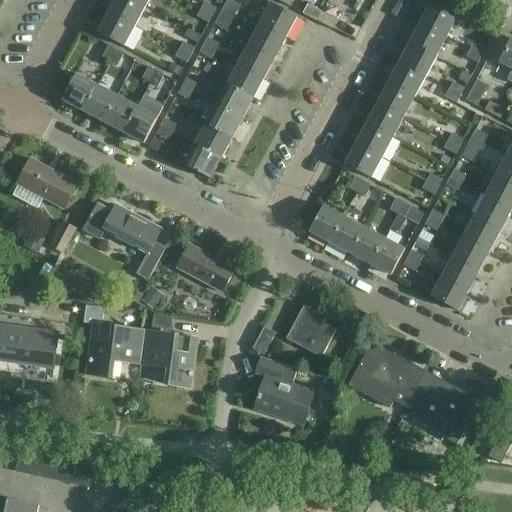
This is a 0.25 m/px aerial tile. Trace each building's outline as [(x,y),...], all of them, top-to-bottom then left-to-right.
[(135,27),(146,7),(134,0),(116,0),(109,13),(135,27)] [(243,15),(247,9),(251,0),(228,0),(220,15),(232,21),(237,13),(238,12),(243,15)] [(209,24),(217,9),(205,2),(197,18),(209,24)] [(422,22),(421,24),(446,38),(448,35),(458,17),(440,8),(432,3),(422,22)] [(271,4),(260,25),(286,39),(297,18),(271,4)] [(308,5),(303,14),(309,17),(317,22),(322,12),(308,5)] [(322,12),(317,22),(318,23),(333,30),(338,21),(324,13),(322,12)] [(109,13),(99,34),(125,47),(135,27),(109,13)] [(215,25),(226,31),(232,21),(220,15),(215,25)] [(410,43),(410,45),(436,58),(436,57),(446,38),(421,24),(410,43)] [(250,43),(249,45),(275,59),(276,57),(286,39),(260,25),(250,43)] [(188,29),(184,37),(197,44),(201,36),(188,29)] [(211,60),(220,45),(207,38),(200,54),(211,60)] [(511,39),(511,40),(500,64),(511,69),(511,70),(507,80),(511,82),(511,39)] [(478,64),(486,49),(474,42),(466,58),(478,64)] [(187,64),(195,49),(183,43),(176,58),(187,64)] [(109,46),(102,57),(110,62),(117,50),(109,45),(109,46)] [(239,64),(265,78),(266,76),(275,59),(249,45),(239,64)] [(410,45),(399,64),(425,78),(436,58),(410,45)] [(117,50),(110,62),(111,62),(118,66),(124,54),(124,53),(117,50)] [(171,63),(167,70),(180,77),(183,70),(171,63)] [(239,64),(228,85),(254,99),(265,78),(239,64)] [(415,97),(425,78),(399,64),(389,84),(415,97)] [(149,67),(143,79),(150,83),(151,84),(157,71),(149,67)] [(157,71),(151,84),(158,88),(164,75),(158,72),(157,71)] [(462,72),(458,80),(467,85),(470,79),(471,77),(462,72)] [(84,112),(97,86),(77,75),(63,101),(84,112)] [(186,78),(182,86),(194,93),(207,100),(211,93),(198,85),(187,79),(186,78)] [(477,107),(488,86),(477,81),(466,101),(477,107)] [(449,90),(461,97),(461,96),(465,89),(453,83),(449,90)] [(378,104),(404,118),(404,117),(415,97),(389,84),(378,104)] [(243,119),(254,99),(228,85),(217,105),(243,119)] [(97,86),(84,112),(103,122),(117,97),(97,86)] [(182,86),(177,94),(178,94),(178,95),(190,101),(193,94),(194,93),(182,86)] [(449,90),(445,98),(457,105),(461,97),(449,90)] [(117,97),(103,122),(104,123),(125,134),(138,108),(118,97),(117,97)] [(500,119),(505,110),(489,102),(484,111),(500,119)] [(378,104),(367,124),(393,137),(404,118),(378,104)] [(232,139),(243,119),(217,105),(206,126),(232,139)] [(138,108),(125,134),(144,144),(158,119),(138,108)] [(160,127),(172,133),(176,125),(164,119),(160,127)] [(367,124),(356,145),(382,159),(393,137),(367,124)] [(221,160),(232,139),(206,126),(195,146),(221,160)] [(169,141),(172,133),(160,127),(156,134),(169,141)] [(479,151),(484,142),(487,136),(476,129),(467,145),(479,151)] [(456,156),(464,140),(452,133),(444,149),(456,156)] [(153,140),(150,146),(161,153),(165,146),(153,140)] [(356,145),(345,165),(371,179),(382,159),(356,145)] [(210,180),(221,160),(195,146),(184,166),(210,180)] [(443,155),(440,161),(447,165),(450,159),(443,155)] [(511,159),(507,156),(496,177),(511,185),(511,159)] [(64,210),(78,185),(31,160),(18,185),(64,210)] [(458,192),(466,176),(454,170),(446,186),(458,192)] [(434,196),(443,181),(431,174),(422,189),(434,196)] [(365,198),(371,186),(356,177),(350,190),(365,198)] [(496,178),(486,197),(511,211),(511,209),(511,185),(496,177),(496,178)] [(484,199),(474,218),(500,231),(510,213),(511,211),(486,197),(484,199)] [(396,199),(389,211),(404,219),(404,218),(410,207),(396,199)] [(113,213),(98,205),(83,232),(100,241),(106,231),(117,237),(116,239),(135,249),(137,248),(147,253),(136,275),(148,281),(166,248),(156,242),(162,230),(117,206),(113,213)] [(331,244),(345,218),(324,207),(310,233),(331,244)] [(410,207),(404,218),(418,225),(424,214),(410,207)] [(437,232),(445,217),(433,210),(425,226),(437,232)] [(345,218),(331,244),(350,254),(364,229),(345,218)] [(473,220),(464,237),(490,251),(499,233),(500,231),(474,218),(473,220)] [(64,255),(77,230),(63,222),(49,247),(64,255)] [(364,229),(350,254),(370,265),(384,239),(364,229)] [(29,236),(23,246),(37,253),(43,243),(45,240),(30,233),(29,236)] [(463,240),(453,258),(479,271),(488,255),(490,251),(464,237),(463,240)] [(418,238),(414,246),(426,252),(430,244),(418,238)] [(384,239),(370,265),(391,276),(405,250),(384,239)] [(223,294),(236,270),(191,246),(178,270),(223,294)] [(415,272),(419,264),(423,256),(412,251),(404,266),(415,272)] [(452,260),(442,278),(469,291),(478,274),(479,271),(453,258),(452,260)] [(432,297),(432,298),(458,312),(468,293),(469,291),(442,278),(432,297)] [(92,283),(91,293),(102,295),(104,284),(92,283)] [(151,288),(141,301),(152,310),(163,296),(151,288)] [(132,290),(128,298),(139,304),(143,296),(132,290)] [(85,319),(84,324),(96,326),(90,375),(110,378),(112,361),(141,365),(145,332),(141,332),(115,329),(102,327),(104,309),(87,306),(85,319)] [(321,358),(336,330),(314,319),(317,314),(304,307),(286,339),(321,358)] [(145,332),(141,365),(142,365),(171,369),(169,386),(189,389),(195,339),(190,338),(176,337),(170,336),(172,319),(173,318),(153,316),(151,333),(146,332),(145,332)] [(0,362),(54,370),(59,335),(0,326),(0,362)] [(264,356),(275,334),(264,327),(252,351),(264,356)] [(411,401),(424,377),(411,370),(413,366),(371,344),(351,382),(380,397),(378,402),(390,409),(398,394),(411,401)] [(295,375),(297,370),(261,359),(257,374),(266,377),(255,411),(303,426),(314,392),(280,382),(283,371),(295,375)] [(424,377),(411,401),(424,408),(416,423),(428,430),(431,425),(460,440),(481,402),(439,380),(437,384),(424,377)] [(322,445),(322,447),(330,448),(330,446),(331,437),(323,437),(322,445)] [(490,452),(488,457),(501,464),(505,455),(494,449),(492,448),(490,452)] [(20,454),(16,473),(41,478),(44,459),(20,454)] [(0,511),(38,511),(39,507),(9,500),(0,498),(0,511)]
